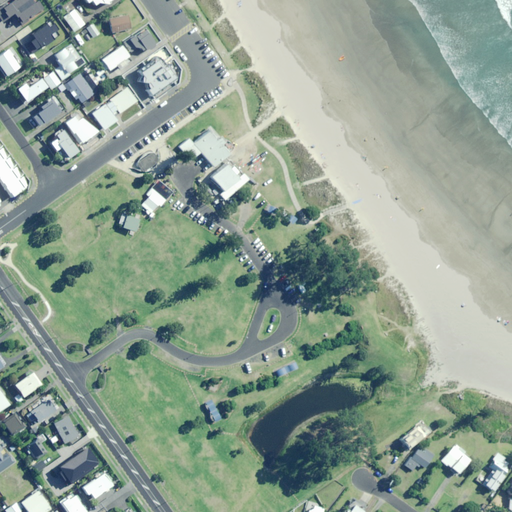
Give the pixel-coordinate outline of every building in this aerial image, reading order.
[(36,0),(33,2),(31,0),(15,0),(3,8),(2,6),(0,7),(0,18),(2,21),(14,13),(20,23),(42,9),(36,0)] [(74,32),(84,24),(74,10),(63,17),(74,32)] [(112,33),(131,29),(128,15),(109,19),(112,33)] [(34,58),(48,49),(49,50),(60,42),(59,41),(63,38),(61,36),(63,35),(54,22),(48,27),(45,24),(30,35),(33,38),(24,44),(34,58)] [(90,40),(99,34),(93,24),(87,28),(89,32),(86,34),(90,40)] [(140,51),(143,49),(146,50),(149,50),(155,46),(148,35),(149,35),(146,29),(123,42),(129,52),(138,47),(140,51)] [(119,70),(132,60),(121,45),(101,60),(108,71),(116,65),(119,70)] [(0,68),(5,76),(22,64),(10,47),(0,54),(0,68)] [(75,61),(70,53),(59,61),(62,65),(55,70),(62,80),(69,75),(67,73),(76,67),(73,62),(75,61)] [(174,72),(170,65),(168,66),(162,56),(137,73),(140,77),(138,79),(140,82),(144,82),(147,88),(145,89),(149,95),(175,78),(172,73),(174,72)] [(81,103),(99,90),(85,70),(67,83),(81,103)] [(50,89),(60,83),(52,72),(43,78),(50,89)] [(40,79),(35,82),(32,78),(26,82),(29,86),(27,88),(24,83),(16,89),(25,102),(46,87),(40,79)] [(114,117),(137,101),(127,87),(90,113),(102,130),(116,120),(114,117)] [(39,126),(63,109),(54,97),(39,107),(41,110),(32,117),(39,126)] [(82,143),(93,135),(81,118),(76,122),(73,117),(67,122),(82,143)] [(66,137),(68,135),(64,129),(53,137),(56,140),(51,145),(62,161),(77,151),(66,137)] [(214,140),(206,131),(191,144),(187,138),(177,146),(189,160),(199,152),(212,167),(227,154),(218,144),(221,142),(217,137),(214,140)] [(150,153),(137,162),(136,164),(138,166),(141,171),(144,171),(156,162),(157,159),(156,158),(153,153),(150,153)] [(0,176),(14,167),(7,157),(0,162),(0,176)] [(227,169),(223,164),(209,177),(222,191),(219,194),(224,199),(247,179),(242,174),(236,179),(232,174),(235,171),(231,166),(227,169)] [(21,177),(14,167),(0,176),(0,182),(4,188),(21,177)] [(27,185),(21,177),(4,188),(11,197),(27,185)] [(157,179),(150,188),(164,200),(172,192),(157,179)] [(164,200),(150,188),(145,194),(147,196),(140,204),(150,213),(157,204),(159,206),(164,200)] [(135,232),(138,220),(121,214),(118,223),(122,225),(121,227),(135,232)] [(279,376),(297,368),(295,362),(276,370),(279,376)] [(22,397),(40,384),(31,372),(13,385),(22,397)] [(17,403),(22,400),(18,394),(13,397),(17,403)] [(35,425),(56,410),(48,399),(25,415),(30,421),(32,420),(35,425)] [(214,422),(220,419),(212,401),(206,404),(214,422)] [(10,436),(24,427),(15,413),(1,422),(10,436)] [(64,443),(78,436),(68,416),(54,424),(64,443)] [(441,429),(446,425),(442,419),(437,422),(441,429)] [(407,449),(424,435),(416,426),(399,439),(407,449)] [(41,443),(45,440),(41,434),(25,445),(34,458),(43,452),(44,454),(47,452),(41,443)] [(0,450),(2,449),(0,446),(0,470),(13,461),(6,449),(0,452),(0,450)] [(89,474),(101,463),(86,446),(80,451),(78,449),(72,454),(89,474)] [(457,474),(469,460),(452,446),(440,460),(457,474)] [(424,449),(422,452),(417,449),(411,458),(410,457),(404,465),(411,471),(417,463),(424,468),(433,455),(424,449)] [(504,468),(509,461),(497,453),(492,460),(493,461),(488,468),(491,470),(482,484),(493,491),(507,470),(504,468)] [(37,473),(46,467),(41,460),(32,466),(37,473)] [(70,476),(75,472),(69,463),(64,467),(70,476)] [(92,498),(111,485),(102,472),(81,487),(86,495),(88,493),(92,498)] [(26,511),(44,511),(50,509),(38,490),(20,502),(26,511)] [(77,496),(75,498),(72,493),(59,502),(65,511),(84,511),(78,501),(80,500),(77,496)] [(19,511),(21,511),(16,503),(2,511),(19,511)]
